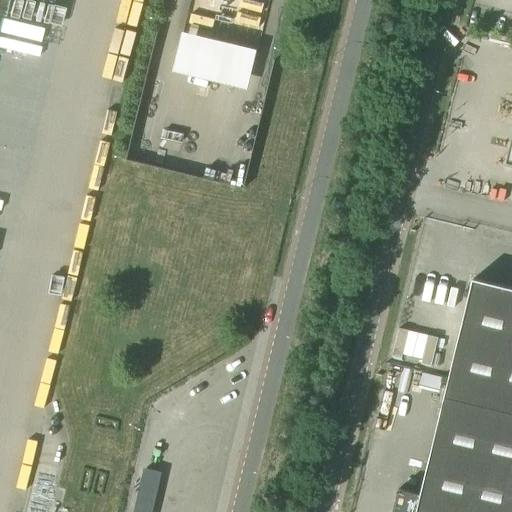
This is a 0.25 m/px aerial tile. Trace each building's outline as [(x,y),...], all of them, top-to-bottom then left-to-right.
[(188,27),(178,68),(254,86),(264,45),(188,27)] [(229,172),(249,174),(255,127),(235,124),(229,172)] [(511,511),(511,289),(473,280),(420,495),(398,489),(392,511),(511,511)] [(382,465),(402,465),(402,456),(382,456),(382,465)] [(366,499),(370,511),(372,511),(384,508),(379,495),(366,499)]
